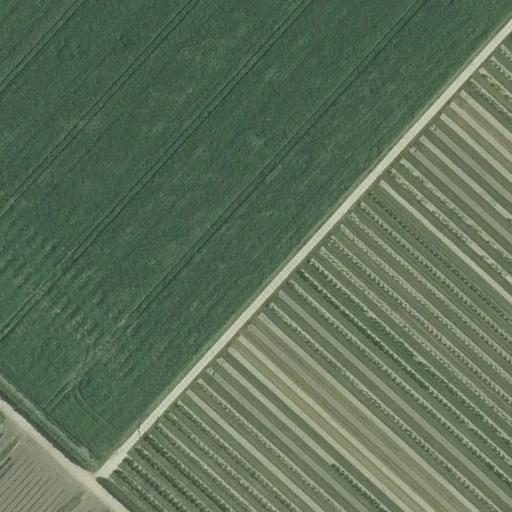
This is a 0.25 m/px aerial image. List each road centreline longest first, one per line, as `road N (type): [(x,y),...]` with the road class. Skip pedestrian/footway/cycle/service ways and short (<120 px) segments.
road 1 (track): [(511,29),(95,487)]
road 2 (track): [(0,401),(121,511)]
